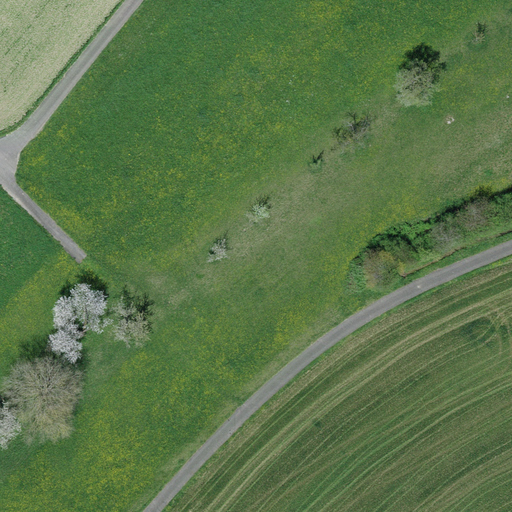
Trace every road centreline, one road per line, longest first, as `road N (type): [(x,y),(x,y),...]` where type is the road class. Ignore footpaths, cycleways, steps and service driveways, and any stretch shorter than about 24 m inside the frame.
road 1 (track): [(511,244),(421,283),(326,342),(162,511)]
road 2 (track): [(0,157),(137,0)]
